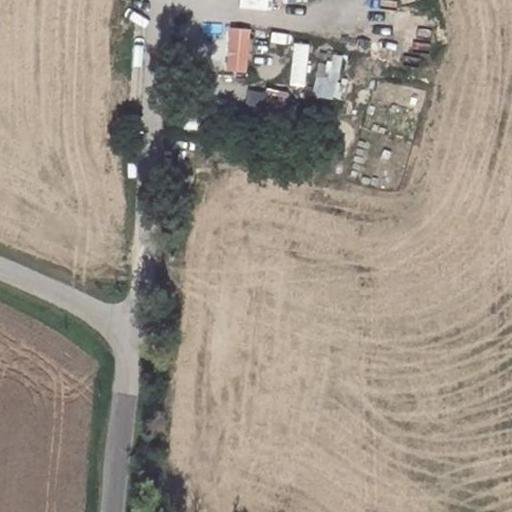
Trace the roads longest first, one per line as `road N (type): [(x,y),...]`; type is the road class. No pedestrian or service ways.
road 1 (unclassified): [(160,0),(132,333)]
road 2 (residential): [(111,511),(132,333)]
road 3 (unclassified): [(0,266),(132,333)]
